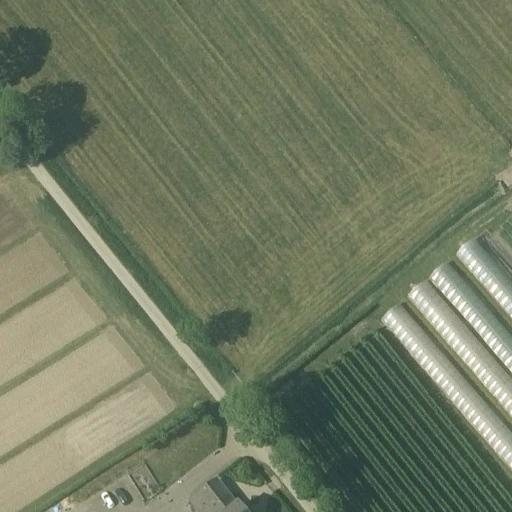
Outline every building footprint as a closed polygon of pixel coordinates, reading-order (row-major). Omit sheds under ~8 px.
[(511,284),(472,239),(456,253),(511,317),(511,284)] [(489,327),(496,334),(505,326),(445,262),(428,277),(481,334),(489,327)] [(469,358),(483,346),(423,282),(409,294),(469,358)] [(380,320),(437,380),(453,364),(396,305),(380,320)] [(126,475),(144,502),(161,491),(143,464),(126,475)] [(244,511),(239,505),(238,506),(218,481),(189,503),(196,511),(244,511)]
